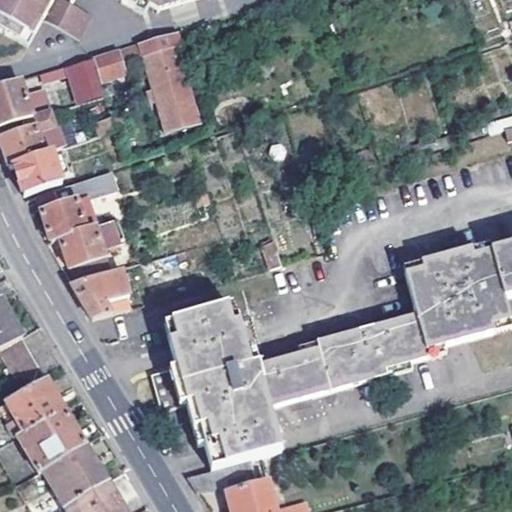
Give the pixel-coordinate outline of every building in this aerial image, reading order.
[(89,20),(67,7),(54,0),(0,0),(0,33),(24,49),(40,21),(75,42),(89,20)] [(109,0),(140,18),(146,10),(151,0),(109,0)] [(151,0),(146,10),(154,14),(199,0),(151,0)] [(419,4),(417,0),(375,0),(376,0),(377,0),(396,0),(399,10),(419,4)] [(140,46),(143,58),(175,49),(182,47),(178,35),(140,46)] [(175,49),(143,58),(154,93),(157,103),(167,136),(198,126),(175,49)] [(108,56),(114,78),(128,74),(121,52),(108,56)] [(94,60),(101,83),(114,78),(108,56),(94,60)] [(101,94),(91,61),(66,69),(68,78),(75,102),(101,94)] [(44,85),(68,78),(66,69),(41,76),(44,85)] [(20,83),(0,88),(0,129),(32,119),(25,96),(20,83)] [(42,91),(25,96),(32,119),(50,114),(42,91)] [(157,103),(154,93),(148,95),(150,105),(157,103)] [(112,118),(116,133),(126,130),(120,113),(111,116),(112,118)] [(10,170),(14,169),(62,153),(50,114),(32,119),(0,129),(0,143),(7,164),(10,170)] [(116,133),(112,118),(96,124),(101,141),(117,135),(116,133)] [(511,131),(501,136),(505,151),(511,148),(511,131)] [(62,153),(14,169),(21,192),(23,198),(62,186),(59,176),(68,173),(62,153)] [(49,241),(51,246),(60,243),(96,232),(97,232),(88,204),(117,194),(110,176),(36,201),(49,241)] [(210,215),(207,205),(195,209),(197,219),(210,215)] [(96,232),(60,243),(74,287),(100,280),(109,277),(96,232)] [(318,353),(252,372),(240,329),(234,330),(229,313),(172,328),(178,348),(170,350),(177,374),(153,382),(163,418),(187,411),(198,451),(204,449),(211,475),(257,463),(281,456),(270,414),(387,381),(386,375),(428,363),(426,357),(497,337),(495,331),(511,326),(505,303),(511,300),(511,247),(473,258),(471,251),(422,264),(424,271),(405,276),(416,319),(317,346),(318,353)] [(266,270),(280,265),(274,248),(260,253),(266,270)] [(109,277),(100,280),(74,287),(72,288),(82,307),(91,322),(130,311),(126,299),(129,298),(122,273),(109,277)] [(0,351),(22,339),(1,303),(0,303),(0,351)] [(22,339),(0,351),(0,356),(23,397),(48,383),(22,339)] [(26,437),(66,413),(48,383),(23,397),(9,406),(26,437)] [(86,447),(66,413),(26,437),(20,441),(40,474),(43,473),(86,447)] [(86,447),(43,473),(66,510),(108,485),(86,447)] [(188,481),(196,495),(261,479),(257,463),(211,475),(188,481)] [(82,511),(82,510),(113,493),(108,485),(66,510),(66,511),(82,511)] [(231,496),(233,511),(277,511),(273,487),(231,496)] [(82,510),(82,511),(124,511),(121,506),(113,493),(82,510)]
